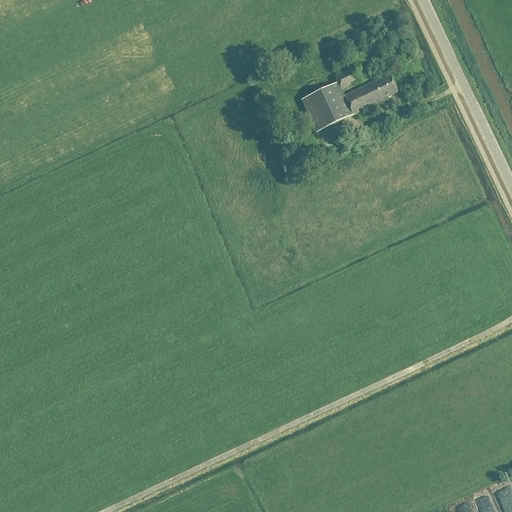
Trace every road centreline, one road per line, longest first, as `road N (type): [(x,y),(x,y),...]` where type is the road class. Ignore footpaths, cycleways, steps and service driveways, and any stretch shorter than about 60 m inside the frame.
road 1 (track): [(109,511),(511,321)]
road 2 (unclassified): [(511,188),(422,0)]
